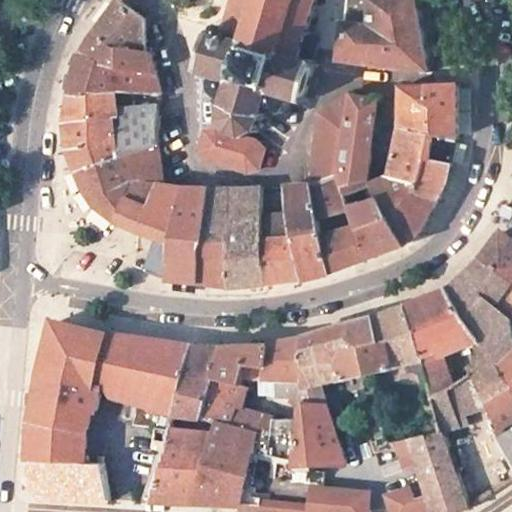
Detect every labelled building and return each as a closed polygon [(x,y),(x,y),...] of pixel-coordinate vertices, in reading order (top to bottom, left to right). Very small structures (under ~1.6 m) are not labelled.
[(123,0),(119,0),(96,32),(120,46),(146,51),(145,16),(123,0)] [(318,9),(315,7),(316,0),(236,0),(233,11),(230,10),(228,14),(232,15),(227,28),(227,26),(225,25),(223,24),(221,25),(219,27),(218,29),(219,32),(214,30),(215,26),(211,25),(210,29),(206,28),(205,33),(209,34),(200,63),(196,62),(195,66),(199,67),(197,72),(201,73),(203,69),(215,72),(214,79),(210,78),(209,81),(213,82),(213,88),(209,89),(211,93),(215,91),(218,94),(217,98),(222,99),(222,96),(227,95),(225,104),(221,104),(221,107),(224,107),(223,116),(220,117),(221,120),(224,119),(231,129),(229,131),(215,127),(206,130),(200,150),(208,158),(250,170),(259,167),(265,147),(260,140),(250,137),(247,132),(255,130),(257,133),(260,131),(257,127),(261,119),(266,121),(267,117),(263,116),(266,107),(268,107),(268,109),(267,114),(271,115),(272,111),(276,110),(278,113),(282,111),(280,108),(283,105),(286,108),(288,104),(285,102),(287,94),(300,98),(298,103),(303,103),(304,99),(308,100),(309,96),(306,95),(314,66),(318,66),(319,63),(316,62),(317,56),(314,56),(313,56),(311,60),(300,57),(306,37),(310,38),(311,34),(307,33),(313,12),(317,13),(318,9)] [(307,33),(311,34),(320,37),(323,37),(333,0),(316,0),(315,7),(318,9),(317,13),(313,12),(307,33)] [(346,0),(340,58),(430,69),(418,0),(346,0)] [(150,51),(146,51),(120,46),(96,32),(85,50),(120,66),(154,70),(150,51)] [(314,56),(320,37),(311,34),(310,38),(306,37),(300,57),(311,60),(313,56),(314,56)] [(75,71),(71,92),(110,92),(161,91),(161,90),(154,70),(120,66),(85,50),(75,71)] [(402,85),(401,126),(433,132),(432,109),(430,84),(402,85)] [(459,84),(430,84),(432,109),(458,113),(459,84)] [(112,107),(110,92),(71,92),(66,119),(68,147),(72,156),(78,169),(159,144),(160,116),(133,125),(136,135),(116,141),(112,107)] [(314,183),(341,176),(352,94),(350,93),(321,114),(318,139),(312,184),(314,183)] [(347,193),(362,186),(366,184),(377,98),(352,94),(341,176),(347,193)] [(160,116),(161,103),(112,107),(116,141),(136,135),(133,125),(160,116)] [(432,109),(433,132),(428,156),(453,161),(456,148),(458,134),(458,120),(458,113),(432,109)] [(453,161),(428,156),(433,132),(401,126),(391,173),(391,175),(421,183),(419,192),(438,198),(448,180),(453,161)] [(163,182),(159,144),(78,169),(88,192),(98,206),(117,219),(136,178),(163,182)] [(391,173),(371,182),(380,198),(404,241),(411,237),(418,231),(422,226),(438,198),(419,192),(421,183),(391,175),(391,173)] [(314,183),(317,201),(330,197),(333,207),(351,201),(347,193),(341,176),(314,183)] [(186,186),(163,182),(136,178),(117,219),(154,235),(150,252),(144,274),(169,279),(173,237),(186,186)] [(366,184),(362,186),(371,201),(380,198),(371,182),(366,184)] [(298,184),(287,185),(292,213),(304,276),(331,269),(317,201),(314,183),(312,184),(298,184)] [(287,185),(265,187),(266,213),(292,213),(287,185)] [(209,187),(186,186),(173,237),(169,279),(201,281),(209,187)] [(237,286),(269,282),(266,213),(265,187),(245,188),(209,187),(201,281),(237,286)] [(333,207),(330,197),(317,201),(331,269),(370,255),(353,208),(351,201),(333,207)] [(404,241),(380,198),(371,201),(353,208),(370,255),(404,241)] [(292,213),(266,213),(269,282),(304,276),(292,213)] [(481,259),(511,282),(511,237),(502,230),(481,259)] [(511,319),(511,282),(481,259),(450,287),(481,338),(492,354),(496,360),(511,385),(511,325),(511,320),(511,319)] [(442,355),(481,338),(450,287),(407,303),(417,333),(424,354),(440,349),(442,355)] [(380,342),(417,333),(407,303),(376,317),(380,342)] [(364,347),(369,371),(385,367),(380,342),(376,317),(334,327),(341,353),(364,347)] [(96,387),(113,332),(90,329),(73,326),(56,321),(49,352),(34,418),(32,443),(31,461),(54,462),(90,463),(99,387),(96,387)] [(321,382),(369,371),(364,347),(341,353),(334,327),(304,335),(302,379),(301,387),(309,385),(321,382)] [(176,410),(194,343),(113,332),(96,387),(99,387),(140,400),(154,404),(154,407),(163,409),(175,413),(176,410)] [(380,342),(385,367),(425,358),(424,354),(417,333),(380,342)] [(278,378),(302,379),(304,335),(269,343),(264,365),(264,378),(278,378)] [(203,417),(214,375),(222,345),(194,343),(176,410),(175,413),(174,415),(185,416),(198,417),(203,417)] [(222,345),(214,375),(244,383),(245,377),(248,362),(264,365),(269,343),(222,345)] [(468,422),(464,411),(486,404),(472,374),(455,384),(442,355),(440,349),(424,354),(425,358),(443,430),(468,422)] [(492,354),(468,367),(472,374),(496,360),(492,354)] [(511,389),(511,385),(496,360),(472,374),(486,404),(511,389)] [(264,365),(248,362),(245,377),(253,377),(264,378),(264,365)] [(258,432),(254,449),(271,454),(276,419),(246,410),(239,408),(244,383),(214,375),(203,417),(217,421),(258,432)] [(239,408),(246,410),(253,377),(245,377),(244,383),(239,408)] [(263,393),(277,394),(278,378),(264,378),(263,393)] [(302,379),(278,378),(277,394),(301,395),(301,387),(302,379)] [(309,385),(309,404),(328,405),(321,382),(309,385)] [(328,405),(309,404),(309,385),(301,387),(301,395),(298,418),(276,419),(271,454),(294,459),(294,463),(298,464),(298,476),(345,475),(346,462),(337,435),(328,405)] [(511,389),(486,404),(498,428),(495,430),(498,435),(508,429),(506,423),(511,420),(511,389)] [(182,428),(185,416),(174,415),(171,427),(182,428)] [(198,417),(195,429),(215,431),(217,421),(203,417),(198,417)] [(277,511),(289,511),(292,492),(246,486),(254,449),(258,432),(217,421),(215,431),(197,502),(242,503),(241,507),(277,511)] [(167,441),(171,427),(157,426),(152,453),(156,454),(143,500),(153,500),(170,442),(167,441)] [(182,428),(171,427),(167,441),(170,442),(153,500),(197,502),(215,431),(195,429),(182,428)] [(511,427),(508,429),(498,435),(511,462),(511,427)] [(421,471),(407,476),(416,501),(430,497),(434,511),(441,511),(469,505),(443,433),(410,440),(421,471)] [(298,476),(298,464),(294,463),(294,459),(271,454),(254,449),(246,486),(292,492),(289,511),(338,511),(339,509),(342,509),(345,475),(298,476)] [(90,463),(54,462),(31,461),(29,480),(44,496),(111,499),(105,464),(90,463)] [(434,511),(430,497),(416,501),(391,509),(391,511),(434,511)]
